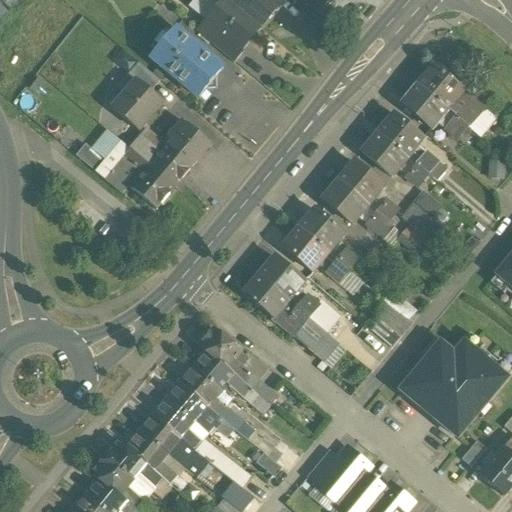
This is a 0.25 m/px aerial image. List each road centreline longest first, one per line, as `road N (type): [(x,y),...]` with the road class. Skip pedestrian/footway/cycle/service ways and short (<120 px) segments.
road 1 (residential): [(466,511),(180,280)]
road 2 (tertiary): [(180,280),(418,0)]
road 3 (residential): [(19,334),(0,149)]
road 4 (residential): [(115,218),(0,127)]
road 5 (tertiary): [(9,421),(37,429),(68,418),(85,389),(79,356)]
road 6 (tertiary): [(79,356),(152,310),(180,280)]
